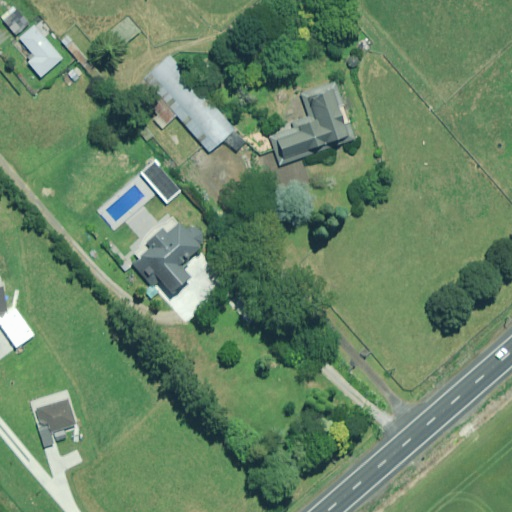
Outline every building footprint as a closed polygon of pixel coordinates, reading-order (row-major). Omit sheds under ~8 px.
[(141,33),(129,18),(105,37),(117,52),(141,33)] [(44,42),(33,30),(14,47),(41,78),(63,59),(46,40),(44,42)] [(209,153),(234,131),(170,57),(145,79),(209,153)] [(352,135),(332,89),(266,117),(281,152),(308,140),(313,152),(352,135)] [(182,269),(210,236),(180,211),(134,265),(153,281),(155,278),(174,294),(189,276),(182,269)]
